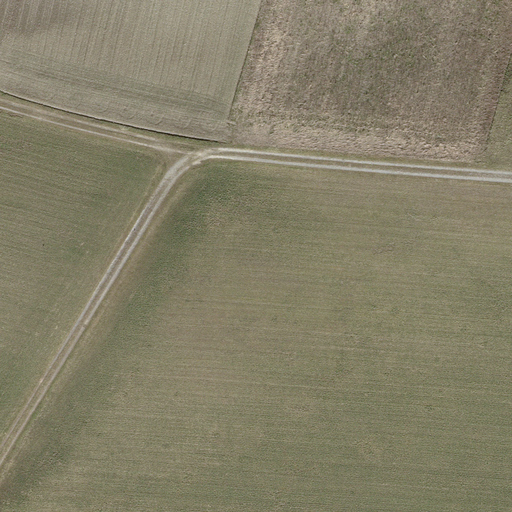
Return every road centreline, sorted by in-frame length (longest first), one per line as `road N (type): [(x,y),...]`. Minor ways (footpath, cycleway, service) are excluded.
road 1 (track): [(511,177),(208,153),(0,103)]
road 2 (track): [(208,153),(158,197),(0,457)]
